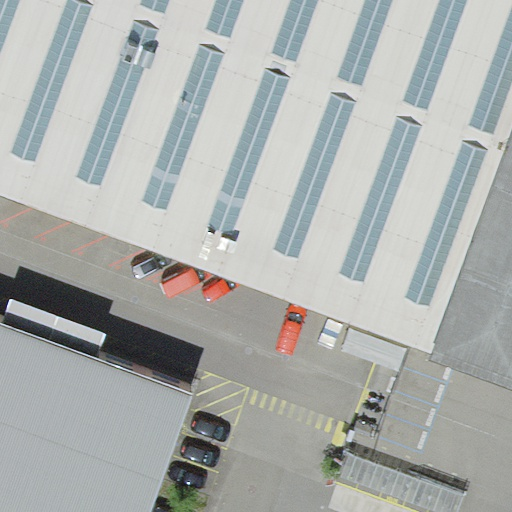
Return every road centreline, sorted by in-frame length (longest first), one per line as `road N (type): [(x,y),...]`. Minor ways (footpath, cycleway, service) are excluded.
road 1 (unknown): [(0,275),(294,376)]
road 2 (unknown): [(511,450),(294,376)]
road 3 (unknown): [(294,376),(244,511)]
